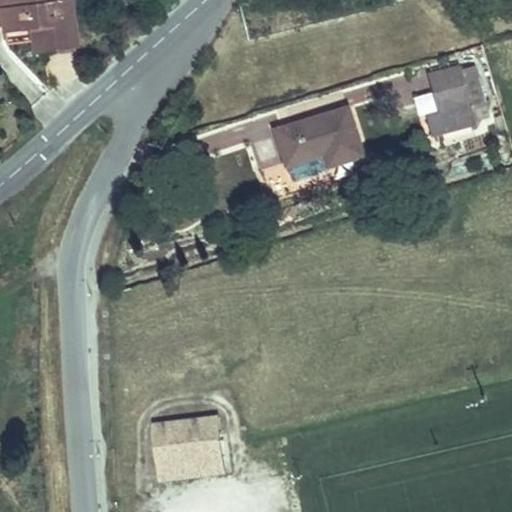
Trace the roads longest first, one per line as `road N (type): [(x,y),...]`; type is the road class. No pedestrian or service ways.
road 1 (unclassified): [(86,511),(73,257),(84,219),(144,108),(150,88),(140,61)]
road 2 (tertiary): [(140,61),(0,182)]
